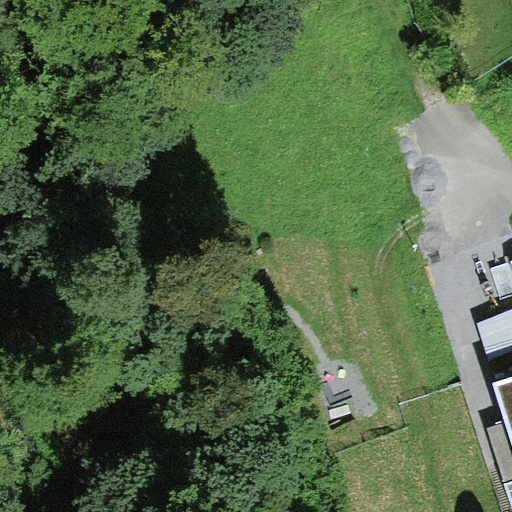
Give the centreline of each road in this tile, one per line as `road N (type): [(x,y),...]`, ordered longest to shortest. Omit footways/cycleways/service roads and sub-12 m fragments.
road 1 (track): [(0,306),(48,379),(160,511)]
road 2 (track): [(449,124),(374,0)]
